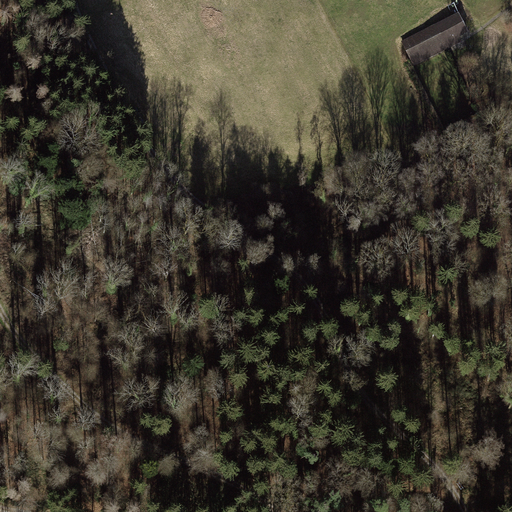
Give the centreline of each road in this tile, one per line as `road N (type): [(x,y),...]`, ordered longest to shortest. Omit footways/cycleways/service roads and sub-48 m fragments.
road 1 (track): [(467,511),(432,460),(352,379),(323,309),(298,275),(269,242),(190,195),(158,159),(74,0)]
road 2 (track): [(283,511),(204,465),(90,414),(32,353),(0,303)]
road 3 (track): [(298,275),(397,290),(511,353)]
road 4 (track): [(318,0),(380,125)]
